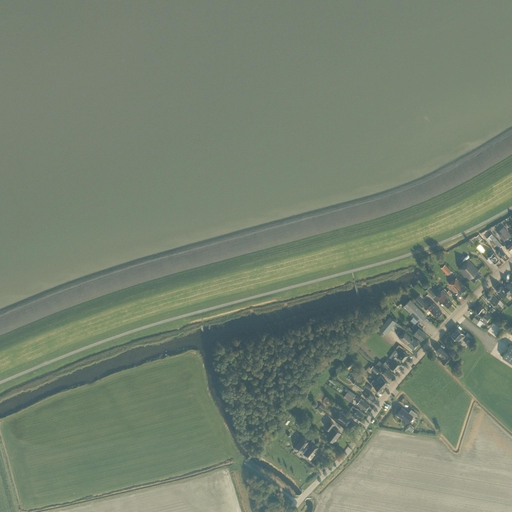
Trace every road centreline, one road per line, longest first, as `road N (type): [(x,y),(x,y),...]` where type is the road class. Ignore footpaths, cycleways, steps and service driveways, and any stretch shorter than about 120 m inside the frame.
road 1 (track): [(0,334),(135,282),(392,211),(511,151)]
road 2 (tertiary): [(292,511),(425,347),(511,261)]
